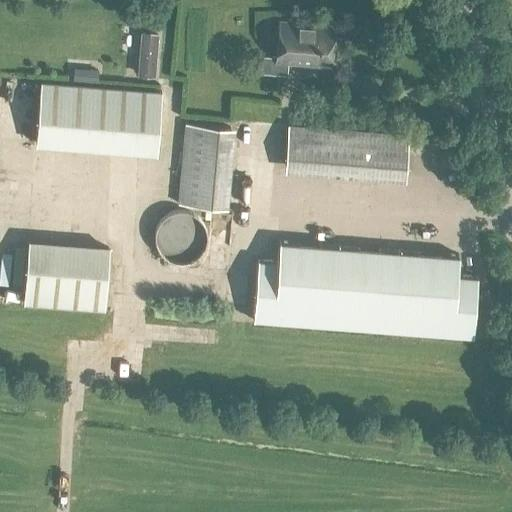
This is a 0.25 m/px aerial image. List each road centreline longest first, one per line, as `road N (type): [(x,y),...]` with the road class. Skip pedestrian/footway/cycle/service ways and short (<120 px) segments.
road 1 (unknown): [(64,511),(72,385),(130,343),(161,294),(245,258),(303,212),(511,210)]
road 2 (unclassified): [(511,154),(471,0)]
